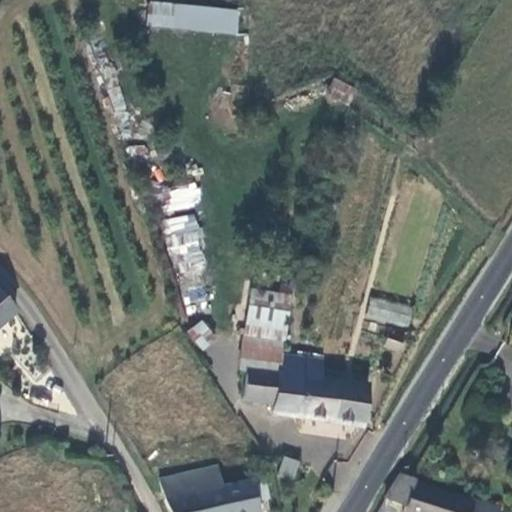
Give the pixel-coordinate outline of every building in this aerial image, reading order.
[(236,17),(173,10),(171,33),(234,39),(236,17)] [(345,103),(353,87),(334,77),(326,93),(345,103)] [(161,188),(163,210),(199,208),(198,186),(161,188)] [(186,315),(216,307),(191,212),(161,220),(186,315)] [(0,307),(12,299),(0,284),(0,307)] [(372,296),(366,315),(407,328),(413,309),(372,296)] [(287,308),(241,302),(232,365),(242,367),(274,371),(277,371),(280,353),(287,308)] [(187,330),(200,349),(216,338),(202,319),(187,330)] [(406,330),(392,325),(385,337),(399,344),(406,330)] [(359,421),(366,380),(366,377),(318,370),(319,357),(280,353),(277,371),(274,371),(270,399),(269,408),(359,421)] [(242,395),(270,399),(274,371),(242,367),(239,396),(242,395)] [(294,480),(298,459),(281,456),(277,476),(294,480)] [(161,475),(175,511),(248,511),(258,510),(255,497),(267,494),(264,476),(222,484),(217,464),(161,475)] [(491,511),(494,504),(413,481),(414,477),(396,471),(381,493),(402,500),(398,511),(491,511)]
